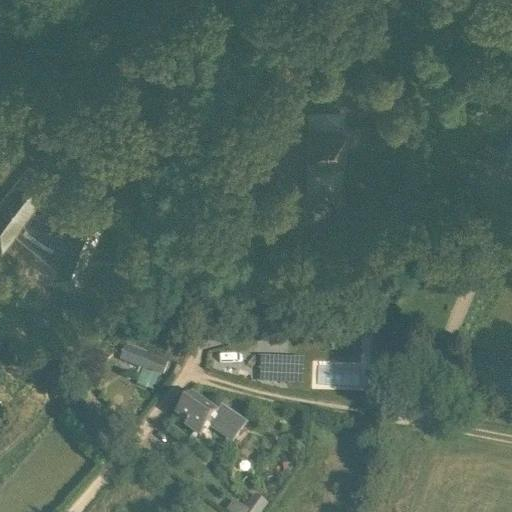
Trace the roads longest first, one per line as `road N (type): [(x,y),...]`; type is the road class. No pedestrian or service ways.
road 1 (track): [(193,0),(217,147),(219,248),(189,377),(511,436)]
road 2 (unclassified): [(77,511),(189,377)]
